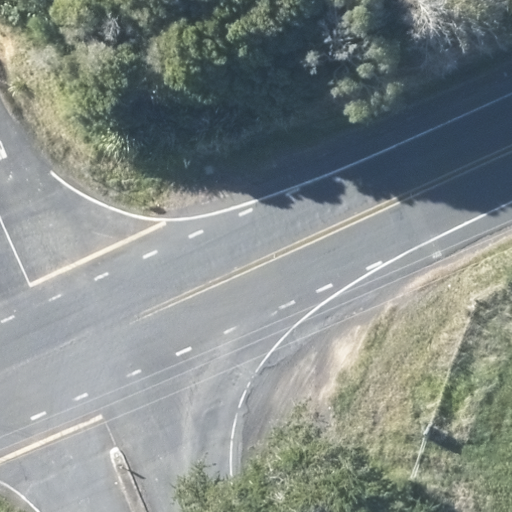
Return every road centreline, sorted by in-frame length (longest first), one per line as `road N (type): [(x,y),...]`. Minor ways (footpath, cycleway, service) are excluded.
road 1 (secondary): [(511,150),(63,353)]
road 2 (unclassified): [(63,353),(142,511)]
road 3 (unclassified): [(63,353),(0,222)]
